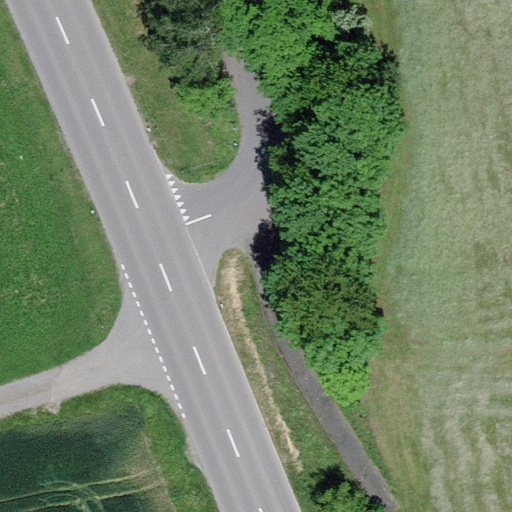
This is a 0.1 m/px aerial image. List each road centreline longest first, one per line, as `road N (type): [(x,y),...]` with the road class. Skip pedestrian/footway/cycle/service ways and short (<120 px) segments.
road 1 (unclassified): [(153,246),(251,205),(272,136),(254,0)]
road 2 (tertiary): [(259,511),(153,246)]
road 3 (tertiary): [(153,246),(51,0)]
road 4 (track): [(187,341),(33,409),(0,415)]
